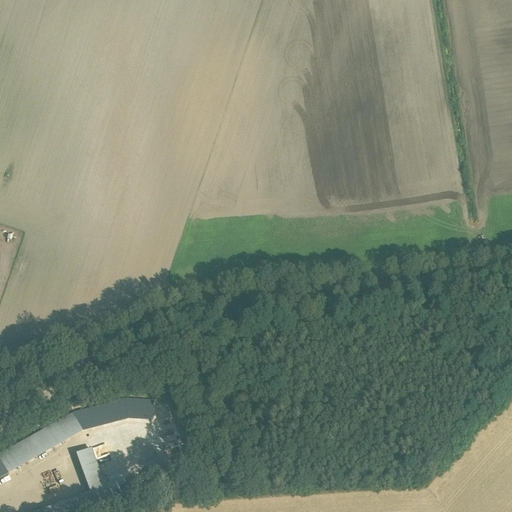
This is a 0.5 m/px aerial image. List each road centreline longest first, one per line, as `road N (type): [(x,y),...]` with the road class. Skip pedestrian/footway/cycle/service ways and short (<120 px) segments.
road 1 (unclassified): [(0,421),(89,358),(192,312),(511,270)]
road 2 (track): [(482,273),(443,0)]
road 3 (unknown): [(0,487),(99,436),(143,439)]
